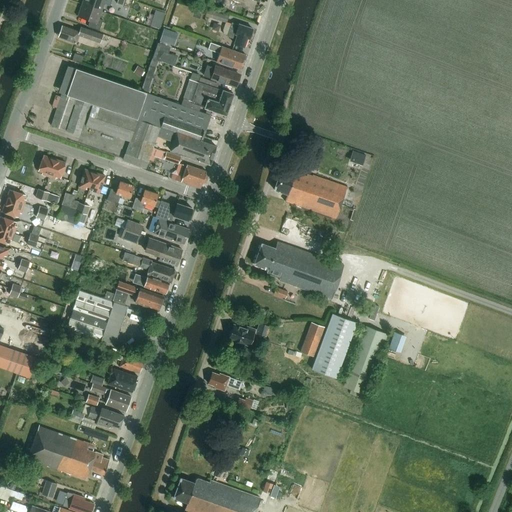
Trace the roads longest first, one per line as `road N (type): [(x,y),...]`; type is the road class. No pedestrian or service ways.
road 1 (residential): [(160,494),(283,146),(235,124)]
road 2 (tertiary): [(105,511),(209,200)]
road 3 (residential): [(209,200),(11,125)]
road 4 (unknown): [(358,283),(371,270),(390,268),(511,314)]
road 5 (residential): [(11,125),(54,0)]
road 6 (tertiary): [(235,124),(278,0)]
